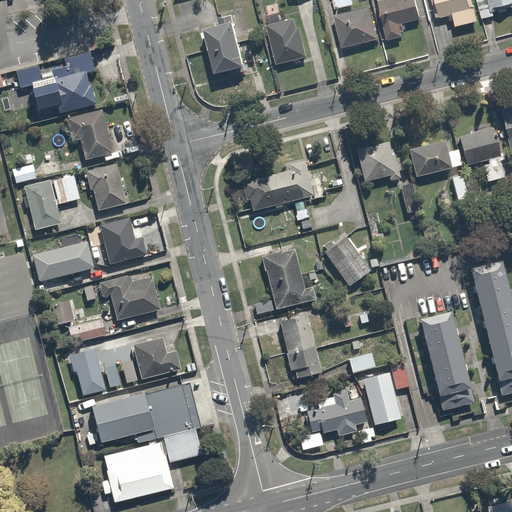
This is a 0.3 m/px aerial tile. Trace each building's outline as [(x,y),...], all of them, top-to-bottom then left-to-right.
[(418,0),(377,0),(386,38),(404,34),(402,24),(422,19),(418,0)] [(479,20),(473,0),(430,0),(435,18),(454,13),(457,25),(479,20)] [(496,10),(511,6),(511,0),(478,0),(483,19),(497,15),(496,10)] [(373,4),(335,11),(342,48),(381,40),(373,4)] [(302,14),(267,21),(275,62),(311,55),(302,14)] [(237,19),(209,26),(219,71),(248,64),(237,19)] [(41,117),(94,105),(87,73),(96,71),(92,53),(65,59),(67,68),(43,73),(41,65),(17,71),(21,88),(33,85),(41,117)] [(103,114),(65,120),(68,142),(80,140),(83,160),(109,155),(103,114)] [(487,182),(508,176),(494,125),(460,134),(468,166),(481,162),(487,182)] [(393,140),(356,149),(364,184),(401,175),(393,140)] [(448,151),(445,141),(407,151),(415,178),(459,167),(455,149),(448,151)] [(292,169),(243,180),(250,210),(313,195),(305,160),(291,163),(292,169)] [(34,163),(13,168),(16,182),(37,178),(34,163)] [(117,163),(81,172),(86,191),(92,189),(98,211),(127,204),(117,163)] [(25,187),(36,231),(62,224),(57,204),(81,198),(75,174),(25,187)] [(464,174),(451,177),(457,203),(470,200),(464,174)] [(136,239),(131,219),(100,226),(108,263),(149,254),(146,236),(136,239)] [(61,238),(63,247),(33,254),(40,281),(95,268),(88,240),(81,242),(79,233),(61,238)] [(345,234),(323,251),(349,286),(371,270),(345,234)] [(294,249),(262,258),(273,300),(255,305),(257,316),(320,298),(316,285),(305,289),(294,249)] [(511,288),(505,262),(472,270),(504,394),(511,392),(511,288)] [(161,310),(154,279),(131,285),(129,276),(100,282),(104,298),(111,296),(116,320),(161,310)] [(68,301),(51,307),(58,325),(75,319),(68,301)] [(368,311),(358,314),(361,327),(371,324),(368,311)] [(451,312),(421,319),(442,410),(473,402),(451,312)] [(305,314),(278,323),(295,378),(322,370),(305,314)] [(341,319),(344,328),(356,325),(353,316),(341,319)] [(74,345),(106,334),(100,317),(68,328),(74,345)] [(349,340),(352,351),(368,346),(364,335),(349,340)] [(163,338),(132,346),(135,359),(121,362),(126,383),(183,369),(178,348),(166,351),(163,338)] [(82,397),(104,390),(93,348),(69,355),(82,397)] [(346,358),(351,375),(375,368),(370,351),(346,358)] [(117,364),(103,368),(108,387),(122,383),(117,364)] [(408,388),(404,370),(364,379),(375,425),(403,418),(396,391),(408,388)] [(90,406),(97,441),(132,434),(133,440),(163,433),(170,463),(205,455),(189,384),(90,406)] [(316,399),(319,409),(307,412),(312,431),(321,429),(323,435),(370,421),(363,396),(359,397),(356,388),(316,399)] [(374,427),(357,431),(361,445),(378,440),(374,427)] [(102,457),(108,478),(100,480),(104,495),(111,493),(114,503),(174,488),(162,442),(102,457)] [(511,511),(511,499),(487,506),(488,511),(511,511)]
